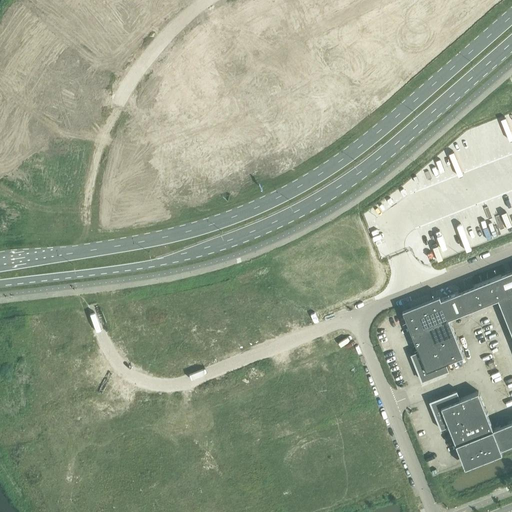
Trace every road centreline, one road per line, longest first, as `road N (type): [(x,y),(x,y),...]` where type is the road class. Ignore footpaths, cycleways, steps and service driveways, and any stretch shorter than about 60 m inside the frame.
road 1 (tertiary): [(0,283),(159,262),(286,217),(342,186),(511,43)]
road 2 (tertiary): [(511,20),(377,134),(257,207),(178,233),(0,262)]
road 3 (unclassified): [(97,325),(120,370),(162,388),(355,317)]
road 4 (unclassified): [(103,172),(100,147),(137,69),(206,0)]
road 5 (unclassified): [(355,317),(432,511)]
road 6 (unclassified): [(355,317),(511,254)]
